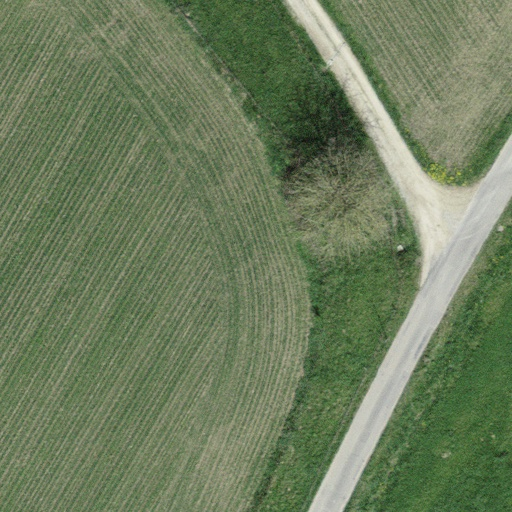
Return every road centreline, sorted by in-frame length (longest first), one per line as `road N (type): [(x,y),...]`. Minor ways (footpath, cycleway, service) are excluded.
road 1 (unclassified): [(511,163),(453,255),(324,511)]
road 2 (track): [(289,0),(453,255)]
